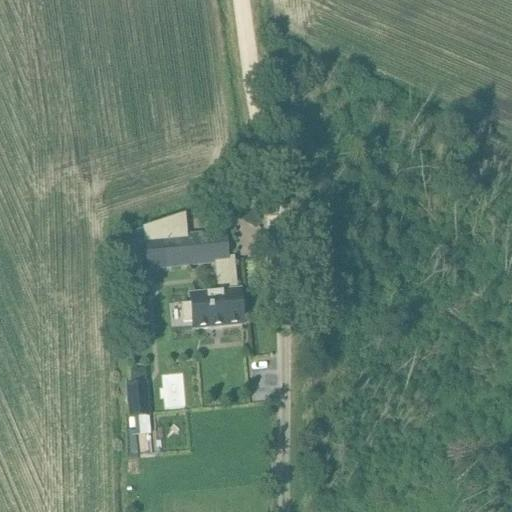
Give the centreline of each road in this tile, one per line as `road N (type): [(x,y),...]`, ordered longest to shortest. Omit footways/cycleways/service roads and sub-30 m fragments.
road 1 (unclassified): [(281,511),(274,196)]
road 2 (track): [(274,196),(251,0)]
